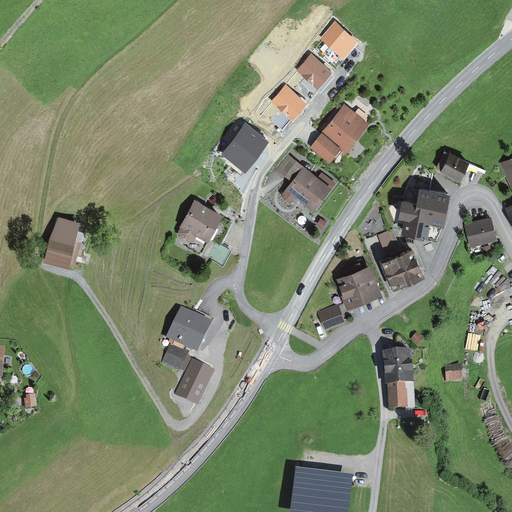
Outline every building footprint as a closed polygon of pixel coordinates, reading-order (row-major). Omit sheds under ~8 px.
[(357,42),(335,23),(321,39),(343,58),(357,42)] [(331,73),(311,56),(298,71),(318,88),(331,73)] [(306,105),(286,87),(272,102),(292,120),(306,105)] [(368,125),(345,106),(312,147),(330,162),(339,151),(344,155),(368,125)] [(246,126),(223,155),(245,172),(268,143),(246,126)] [(445,152),(438,167),(458,176),(465,161),(445,152)] [(280,169),(294,179),(284,194),(291,199),(294,194),(312,207),(328,185),(289,156),(280,169)] [(511,157),(502,163),(511,182),(511,204),(507,207),(511,215),(511,157)] [(417,201),(403,198),(401,214),(407,215),(404,230),(411,231),(410,235),(425,238),(426,233),(436,235),(439,219),(441,220),(446,191),(420,186),(417,201)] [(221,218),(195,203),(181,227),(208,242),(221,218)] [(87,222),(62,215),(49,259),(74,266),(87,222)] [(489,218),(466,225),(471,243),(494,237),(489,218)] [(391,231),(382,235),(387,248),(397,245),(391,231)] [(411,248),(383,259),(393,284),(421,273),(411,248)] [(369,261),(337,274),(348,302),(380,290),(369,261)] [(339,300),(319,309),(330,330),(349,320),(339,300)] [(220,325),(186,308),(171,339),(205,355),(220,325)] [(192,355),(172,344),(162,361),(183,372),(192,355)] [(407,347),(383,349),(387,404),(412,403),(407,347)] [(178,393),(197,402),(212,371),(193,362),(178,393)] [(469,363),(449,363),(450,382),(469,382),(469,363)] [(346,511),(351,478),(297,471),(291,511),(346,511)]
